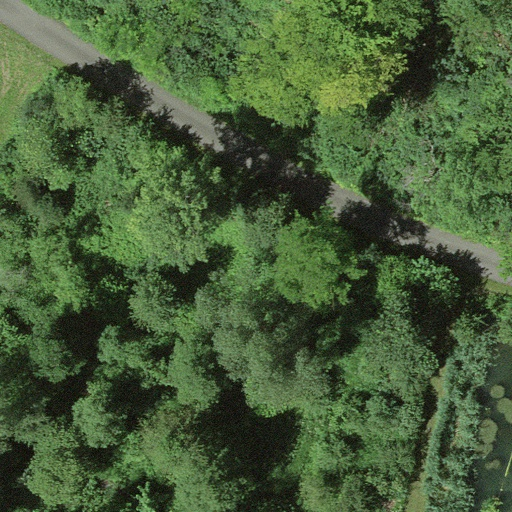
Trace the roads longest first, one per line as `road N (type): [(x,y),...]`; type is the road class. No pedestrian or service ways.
road 1 (residential): [(306,195),(0,4)]
road 2 (track): [(306,195),(511,277)]
